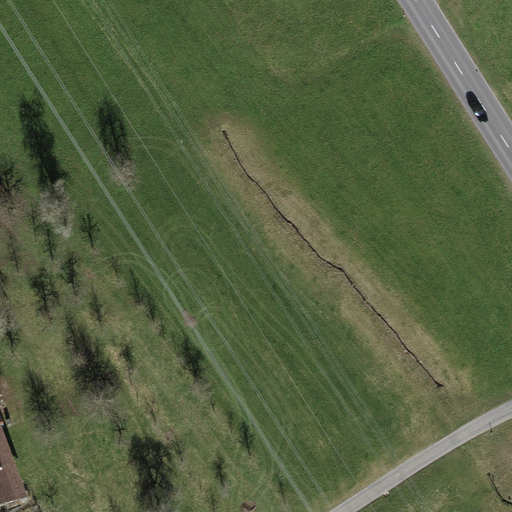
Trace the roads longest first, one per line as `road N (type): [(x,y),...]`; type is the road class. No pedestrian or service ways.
road 1 (unclassified): [(511,408),(344,511)]
road 2 (secondary): [(416,0),(511,153)]
